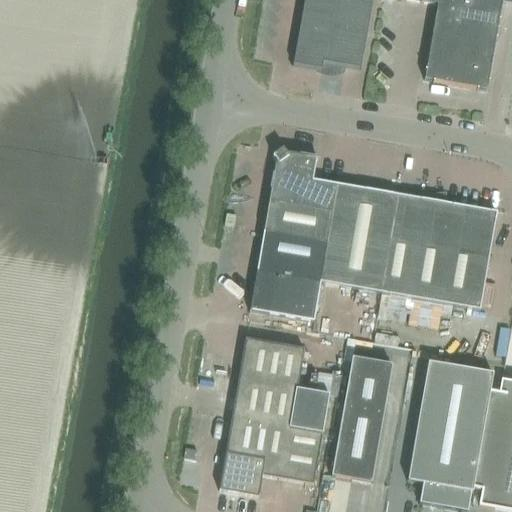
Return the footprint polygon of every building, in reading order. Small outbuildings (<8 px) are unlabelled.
[(303,0),(291,68),(321,73),(322,65),(360,72),(372,0),(303,0)] [(511,0),(390,0),(391,0),(400,2),(399,3),(401,3),(401,2),(436,8),(425,72),(424,72),(424,73),(425,73),(423,83),(432,85),(432,86),(433,86),(433,85),(476,92),(476,93),(477,94),(477,92),(486,94),(495,42),(496,43),(496,41),(495,41),(496,33),(498,33),(498,32),(497,32),(498,24),(499,24),(500,23),(498,23),(502,3),(511,5),(511,0)] [(275,164),(268,205),(332,216),(337,188),(312,184),(316,162),(285,157),(282,152),(272,159),(275,164)] [(380,297),(397,198),(337,188),(332,216),(327,247),(320,286),(380,297)] [(496,216),(397,198),(380,297),(479,314),(496,216)] [(332,216),(268,205),(262,236),(327,247),(332,216)] [(320,286),(327,247),(262,236),(256,275),(320,286)] [(502,291),(511,292),(511,288),(511,272),(505,272),(502,291)] [(313,326),(320,286),(256,275),(249,315),(250,315),(313,326)] [(404,338),(406,325),(383,322),(381,334),(404,338)] [(234,372),(233,381),(297,392),(304,353),(244,342),(239,373),(234,372)] [(330,480),(370,487),(391,368),(351,362),(330,480)] [(472,496),(472,491),(489,394),(492,377),(427,366),(407,484),(422,487),(418,507),(447,511),(467,511),(470,495),(472,496)] [(236,391),(231,421),(290,431),(321,437),(328,398),(297,392),(233,381),(231,390),(236,391)] [(489,394),(472,491),(481,493),(478,509),(494,511),(511,511),(511,386),(500,384),(498,396),(489,394)] [(284,467),(290,431),(231,421),(226,448),(221,447),(220,456),(284,467)] [(290,431),(284,467),(281,483),(312,488),(321,437),(290,431)] [(281,483),(284,467),(220,456),(218,465),(223,466),(218,494),(257,501),(261,479),(281,483)]
